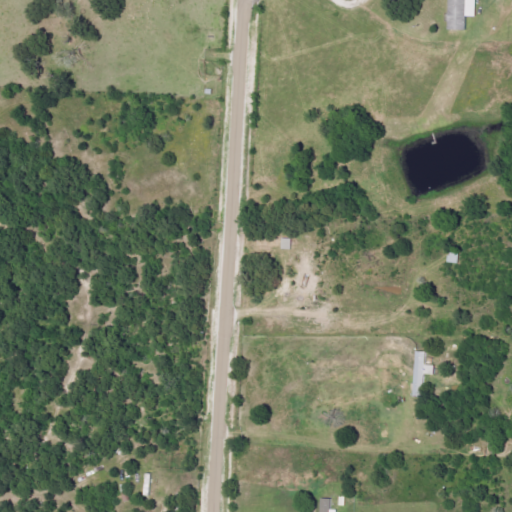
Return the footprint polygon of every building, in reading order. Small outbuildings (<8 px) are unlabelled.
[(452,0),(452,31),(470,31),(470,17),(479,17),(479,0),(452,0)] [(294,249),(294,239),(264,238),(263,249),(294,249)] [(311,290),(312,258),(304,257),(303,289),(311,290)] [(429,353),(418,352),(417,398),(428,398),(428,375),(437,375),(437,366),(429,366),(429,353)] [(323,511),(333,511),(334,499),(324,499),(323,511)]
